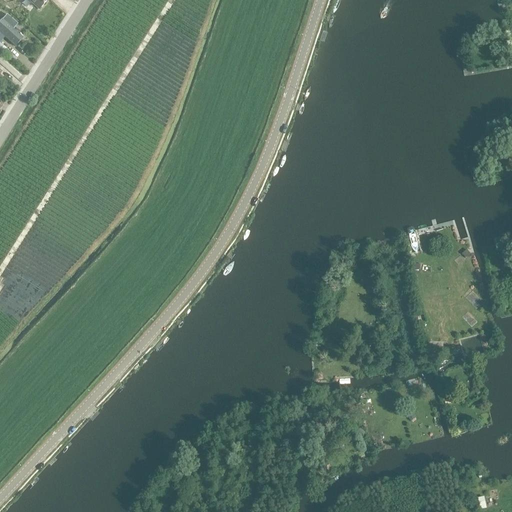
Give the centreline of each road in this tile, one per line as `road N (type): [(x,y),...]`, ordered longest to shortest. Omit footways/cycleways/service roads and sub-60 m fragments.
road 1 (tertiary): [(0,498),(213,256),(257,177),(321,0)]
road 2 (track): [(0,271),(171,0)]
road 3 (unclassified): [(0,136),(85,0)]
